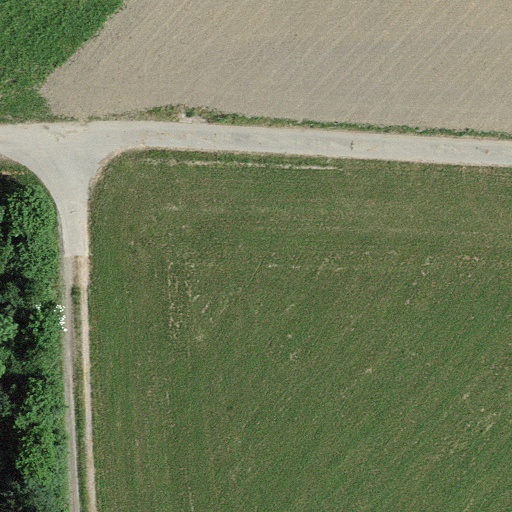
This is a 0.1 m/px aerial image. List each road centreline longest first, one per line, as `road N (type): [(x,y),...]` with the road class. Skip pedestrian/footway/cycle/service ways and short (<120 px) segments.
road 1 (track): [(68,139),(161,133),(511,154)]
road 2 (track): [(68,139),(92,511)]
